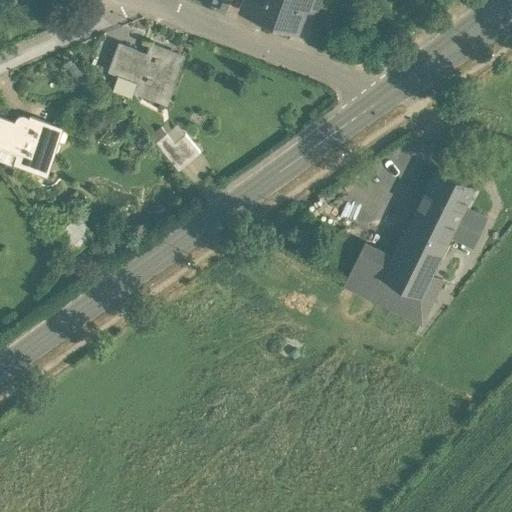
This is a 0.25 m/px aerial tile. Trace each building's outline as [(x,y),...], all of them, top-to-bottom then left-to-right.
[(243,0),(241,9),(273,21),(280,0),(243,0)] [(280,0),(273,21),(296,29),(305,7),(307,0),(280,0)] [(320,0),(307,0),(305,7),(316,11),(320,0)] [(136,50),(119,44),(110,71),(127,77),(134,57),(136,50)] [(148,54),(145,61),(134,57),(129,72),(140,75),(135,90),(166,101),(182,55),(151,44),(148,54)] [(148,54),(136,50),(134,57),(145,61),(148,54)] [(19,115),(15,125),(13,132),(24,136),(30,118),(19,115)] [(61,129),(30,118),(24,136),(13,132),(8,146),(19,150),(15,165),(46,175),(61,129)] [(15,125),(0,120),(0,149),(6,152),(13,132),(15,125)] [(174,143),(166,134),(155,143),(178,170),(189,161),(174,143)] [(199,152),(184,134),(174,143),(189,161),(199,152)] [(437,166),(426,189),(393,257),(383,277),(421,295),(431,275),(451,235),(466,204),(475,185),(437,166)] [(466,204),(451,235),(471,245),(487,214),(466,204)] [(77,219),(53,240),(69,258),(93,238),(77,219)] [(393,257),(364,244),(346,281),(423,317),(440,280),(431,275),(421,295),(383,277),(393,257)]
